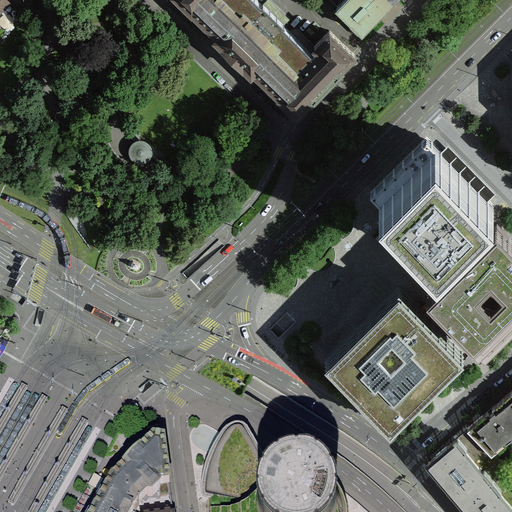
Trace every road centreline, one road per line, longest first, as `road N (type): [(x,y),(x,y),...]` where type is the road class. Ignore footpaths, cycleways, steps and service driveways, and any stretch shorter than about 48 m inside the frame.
road 1 (primary): [(0,238),(337,441),(424,511)]
road 2 (secondary): [(428,0),(318,110),(298,138),(283,191),(255,229),(176,301),(149,314)]
road 3 (secondary): [(242,289),(423,105)]
road 4 (primary): [(202,384),(332,463),(390,511)]
road 5 (primary): [(38,281),(74,314),(202,384)]
road 6 (primary): [(149,314),(0,222)]
road 7 (primary): [(402,460),(263,368)]
road 8 (secondary): [(38,281),(157,339),(191,336)]
road 9 (unclassified): [(511,364),(402,460)]
road 10 (unclassified): [(184,511),(173,415),(178,400),(202,384)]
road 11 (secondary): [(423,105),(511,16)]
road 12 (unclassified): [(423,105),(511,193)]
